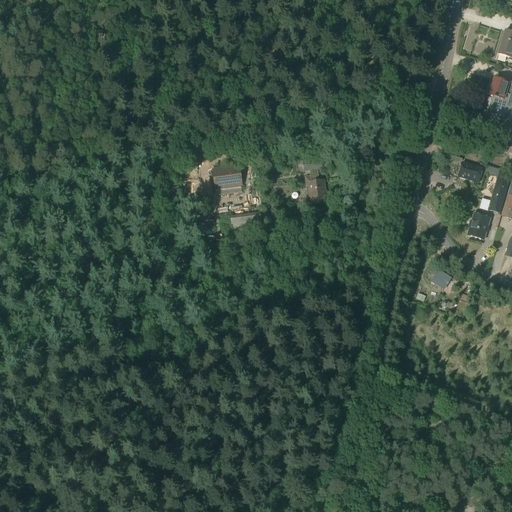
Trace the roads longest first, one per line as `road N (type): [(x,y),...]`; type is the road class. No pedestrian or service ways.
road 1 (track): [(0,179),(393,97),(419,168)]
road 2 (tertiary): [(336,511),(358,453),(409,208)]
road 3 (tertiary): [(409,208),(456,0)]
road 4 (track): [(442,82),(393,97),(347,32),(300,0)]
road 5 (unclassified): [(511,289),(477,270),(427,215),(409,208)]
